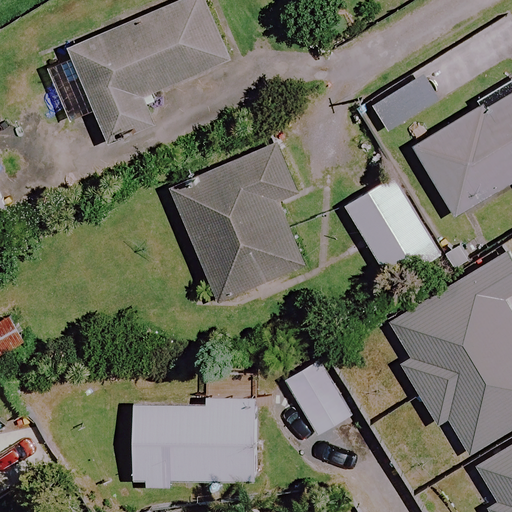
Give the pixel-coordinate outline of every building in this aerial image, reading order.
[(229,59),(203,0),(186,0),(44,61),(71,124),(96,113),(109,144),(154,124),(143,97),(229,59)] [(511,94),(416,147),(454,215),(511,183),(511,94)] [(301,197),(278,143),(171,190),(220,301),(305,264),(280,206),(301,197)] [(437,251),(392,175),(345,203),(390,279),(437,251)] [(511,238),(494,249),(511,280),(511,238)] [(256,392),(217,392),(217,403),(135,402),(134,479),(255,481),(256,392)] [(511,394),(474,416),(500,461),(511,482),(511,394)] [(165,511),(159,502),(142,511),(165,511)]
